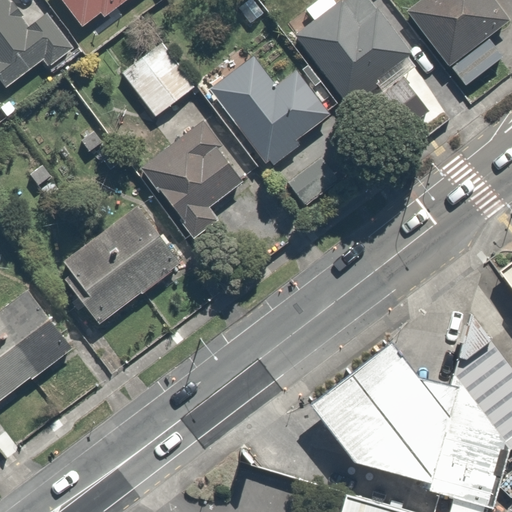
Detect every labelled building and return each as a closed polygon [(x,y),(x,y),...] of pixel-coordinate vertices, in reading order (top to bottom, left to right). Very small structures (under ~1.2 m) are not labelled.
[(0,0),(0,87),(29,66),(34,73),(72,46),(43,7),(38,11),(29,0),(11,0),(0,0)] [(94,10),(99,16),(121,0),(54,0),(73,25),(94,10)] [(288,29),(342,103),(374,80),(379,87),(413,63),(367,0),(306,0),(300,5),(307,15),(288,29)] [(410,0),(400,8),(447,72),(511,22),(511,10),(504,0),(410,0)] [(195,80),(160,34),(114,67),(148,114),(195,80)] [(271,80),(251,50),(209,78),(262,158),(329,113),(296,63),(271,80)] [(185,236),(212,217),(202,204),(240,177),(198,119),(134,164),(185,236)] [(136,199),(55,257),(68,275),(61,279),(91,320),(178,258),(136,199)] [(511,260),(499,270),(511,287),(511,260)] [(27,284),(0,304),(0,395),(70,343),(27,284)] [(462,342),(456,366),(493,340),(471,311),(467,325),(463,324),(458,341),(462,342)] [(454,373),(510,448),(511,447),(511,365),(493,340),(456,366),(454,373)] [(354,461),(423,480),(451,383),(418,375),(392,341),(311,404),(354,461)] [(510,448),(454,373),(451,383),(423,480),(421,487),(454,497),(485,506),(493,508),(510,448)] [(340,511),(408,511),(346,493),(340,511)] [(482,511),(485,506),(454,497),(449,511),(482,511)]
